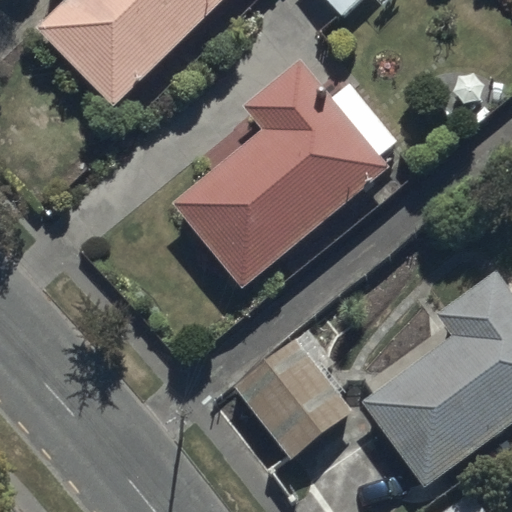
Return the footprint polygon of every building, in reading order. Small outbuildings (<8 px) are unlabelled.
[(60,0),(31,29),(108,108),(220,0),(60,0)] [(320,0),(337,17),(354,0),(320,0)] [(255,132),(165,207),(236,291),(384,169),(294,60),(236,109),(255,132)] [(511,306),(489,274),(431,316),(447,338),(358,402),(419,488),(511,421),(511,306)] [(293,343),(229,388),(284,463),(347,417),(293,343)] [(476,511),(464,494),(439,511),(476,511)]
